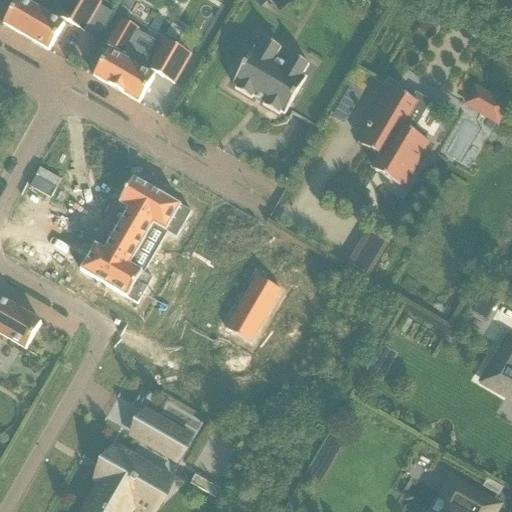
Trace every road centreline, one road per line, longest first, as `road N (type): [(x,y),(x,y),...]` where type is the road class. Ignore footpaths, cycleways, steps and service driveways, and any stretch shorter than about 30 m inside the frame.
road 1 (residential): [(113,328),(257,408),(299,333)]
road 2 (residential): [(63,100),(258,212)]
road 3 (residential): [(113,328),(7,511)]
road 4 (residential): [(14,187),(77,223),(92,197),(29,161)]
road 5 (residential): [(0,263),(113,328)]
